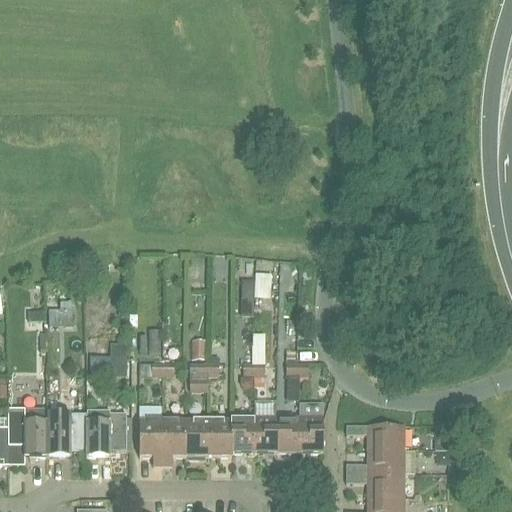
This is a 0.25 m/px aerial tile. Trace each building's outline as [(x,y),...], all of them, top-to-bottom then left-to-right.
[(40,310),(50,310),(49,293),(39,294),(40,310)] [(59,313),(71,312),(71,304),(59,305),(59,313)] [(192,343),(192,358),(208,358),(208,343),(192,343)] [(127,348),(110,348),(110,368),(127,368),(127,348)] [(151,367),(151,369),(151,380),(161,380),(161,367),(151,367)] [(173,367),(161,367),(161,380),(173,380),(173,367)] [(207,380),(207,367),(190,367),(190,380),(207,380)] [(218,380),(219,367),(207,367),(207,380),(218,380)] [(253,380),(253,367),(242,367),(242,380),(253,380)] [(264,380),(264,367),(253,367),(253,380),(264,380)] [(296,379),(296,367),(285,367),(285,380),(299,380),(299,379),(296,379)] [(299,379),(299,380),(307,380),(307,367),(296,367),(296,379),(299,379)] [(207,381),(190,381),(190,393),(207,393),(207,381)] [(7,411),(7,469),(24,469),(24,460),(46,460),(46,416),(46,424),(23,424),(23,411),(7,411)] [(85,455),(85,460),(109,460),(109,454),(125,454),(125,416),(108,416),(108,413),(86,413),(86,416),(85,416),(85,455)] [(46,416),(46,460),(70,460),(70,455),(85,455),(85,416),(46,416)] [(253,420),(230,420),(230,423),(230,456),(253,457),(253,420)] [(253,457),(276,457),(276,420),(253,420),(253,457)] [(299,420),(276,420),(276,457),(299,457),(299,420)] [(299,457),(322,457),(322,420),(299,420),(299,457)] [(139,422),(139,461),(152,461),(152,470),(161,470),(161,422),(139,422)] [(161,422),(161,470),(172,470),(172,461),(185,461),(185,423),(161,422)] [(207,461),(207,423),(185,423),(185,461),(186,461),(186,463),(204,463),(204,461),(207,461)] [(230,461),(230,456),(230,423),(207,423),(207,461),(230,461)] [(346,429),(346,438),(368,438),(368,453),(404,453),(403,429),(346,429)] [(447,444),(435,444),(435,454),(447,454),(447,444)] [(404,453),(368,453),(368,468),(346,468),(346,478),(404,477),(404,453)] [(346,478),(346,487),(368,487),(368,502),(404,502),(404,477),(346,478)] [(403,511),(404,502),(368,502),(367,511),(403,511)]
